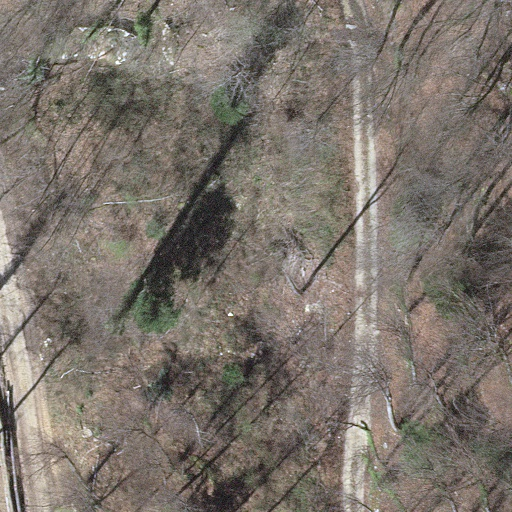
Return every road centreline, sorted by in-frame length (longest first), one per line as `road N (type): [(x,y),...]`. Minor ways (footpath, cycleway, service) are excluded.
road 1 (track): [(351,511),(360,49),(353,0)]
road 2 (track): [(0,278),(43,511)]
